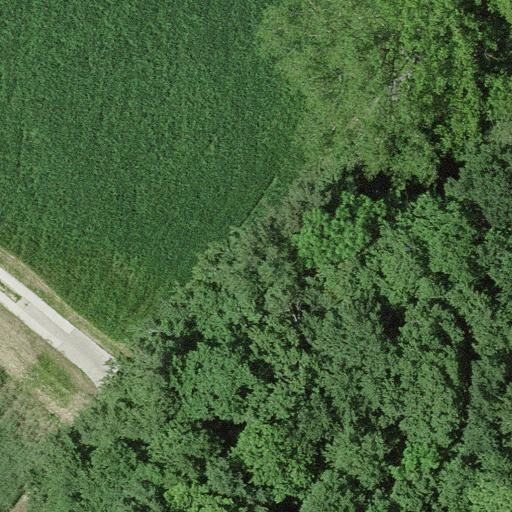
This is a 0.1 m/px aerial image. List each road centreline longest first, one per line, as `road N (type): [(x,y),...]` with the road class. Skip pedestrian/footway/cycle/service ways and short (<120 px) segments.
road 1 (unclassified): [(435,0),(363,158),(300,251),(79,511)]
road 2 (track): [(511,25),(469,96),(471,163),(511,225)]
road 3 (track): [(165,416),(0,288)]
